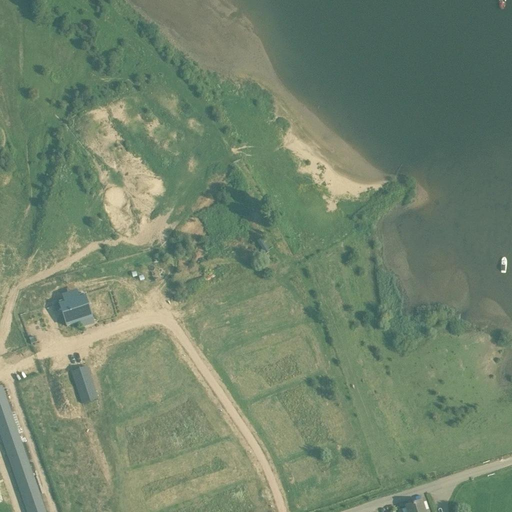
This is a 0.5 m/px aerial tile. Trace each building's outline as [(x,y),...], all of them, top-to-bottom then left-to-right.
[(84,293),(59,301),(67,327),(92,319),(84,293)] [(216,303),(202,308),(208,325),(205,326),(207,331),(209,331),(212,338),(227,333),(225,327),(231,325),(228,317),(222,319),(216,303)] [(87,367),(71,373),(82,405),(98,400),(87,367)] [(151,374),(142,376),(147,393),(157,390),(158,393),(165,390),(164,387),(173,385),(169,372),(160,374),(158,367),(150,370),(151,374)] [(45,511),(2,387),(0,387),(0,434),(26,511),(45,511)] [(176,403),(153,412),(157,422),(163,419),(166,427),(165,427),(172,443),(202,430),(195,414),(180,421),(177,413),(180,412),(176,403)] [(205,452),(201,453),(205,462),(208,461),(215,480),(232,474),(222,447),(215,449),(215,447),(204,451),(205,452)] [(424,511),(422,503),(406,508),(407,511),(424,511)]
